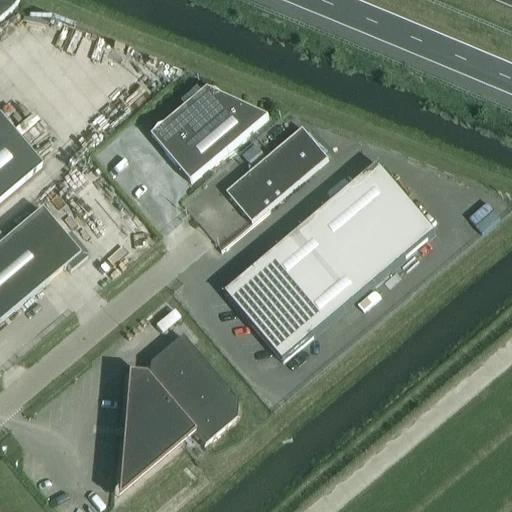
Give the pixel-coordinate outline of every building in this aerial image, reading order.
[(72,7),(70,23),(80,25),(83,8),(72,7)] [(9,14),(0,10),(0,24),(13,13),(12,11),(9,14)] [(190,186),(268,120),(207,91),(151,139),(190,186)] [(0,202),(41,168),(0,119),(0,202)] [(272,129),(259,139),(270,153),(283,143),(272,129)] [(251,226),(328,162),(302,131),(225,196),(251,226)] [(283,365),(436,236),(378,167),(225,296),(283,365)] [(480,169),(476,180),(499,188),(502,177),(480,169)] [(0,323),(79,257),(40,211),(0,245),(0,323)] [(126,376),(116,501),(193,436),(203,448),(235,420),(237,403),(181,338),(149,365),(148,380),(148,381),(144,377),(126,376)]
